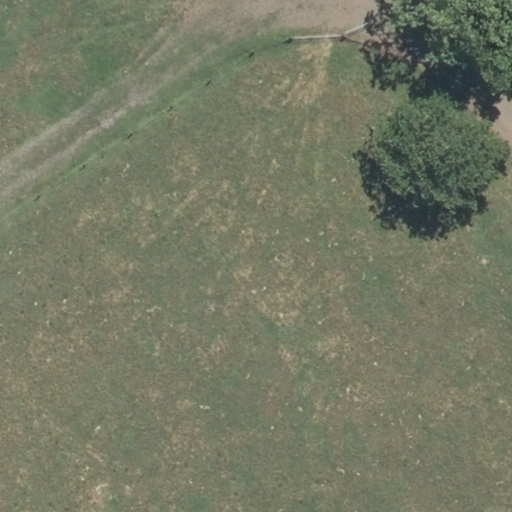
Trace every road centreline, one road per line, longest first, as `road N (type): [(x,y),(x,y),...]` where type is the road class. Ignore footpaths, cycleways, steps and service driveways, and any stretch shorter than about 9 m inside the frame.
road 1 (track): [(0,179),(272,0)]
road 2 (track): [(511,114),(422,0)]
